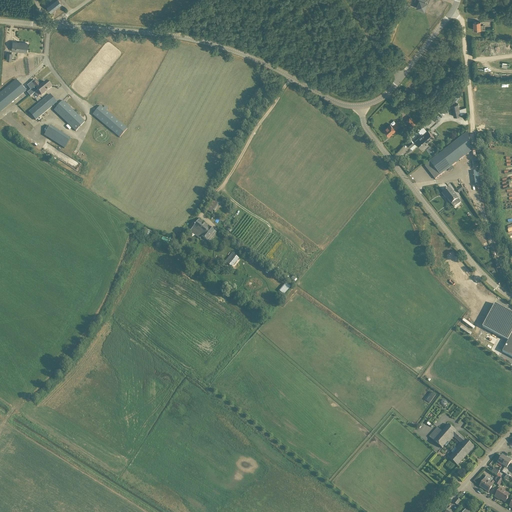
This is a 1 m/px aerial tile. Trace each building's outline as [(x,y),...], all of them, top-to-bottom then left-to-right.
[(62,3),(59,0),(49,0),(51,2),(46,6),(51,12),(62,3)] [(418,2),(416,7),(424,10),(427,3),(425,2),(425,0),(414,0),(414,1),(418,2)] [(474,30),(476,30),(481,30),(481,29),(485,29),(485,25),(481,25),(480,21),(473,22),(474,30)] [(13,42),(12,50),(27,52),(28,43),(13,42)] [(35,80),(27,86),(34,94),(34,93),(38,97),(41,95),(52,87),(47,82),(41,87),(37,81),(36,82),(35,80)] [(398,97),(401,101),(407,96),(404,92),(400,95),(398,97)] [(57,102),(50,94),(29,112),(36,120),(57,102)] [(63,101),(54,110),(76,131),(85,122),(63,101)] [(454,116),(460,115),(458,104),(452,105),(454,116)] [(100,106),(98,109),(93,115),(119,137),(127,128),(100,106)] [(412,127),(416,124),(411,117),(406,121),(412,127)] [(389,136),(391,134),(395,130),(399,126),(396,123),(392,126),(390,124),(384,130),(389,136)] [(65,148),(71,139),(50,126),(44,135),(65,148)] [(418,131),(422,135),(415,141),(423,150),(430,144),(428,143),(434,137),(428,130),(427,131),(423,127),(418,131)] [(435,179),(471,152),(467,133),(425,166),(435,179)] [(411,139),(406,143),(410,147),(415,143),(411,139)] [(458,199),(449,188),(442,194),(445,197),(446,196),(451,204),(458,199)] [(213,200),(207,210),(211,214),(213,211),(218,203),(213,200)] [(192,229),(197,233),(204,238),(207,241),(215,231),(199,219),(192,229)] [(232,257),(227,263),(232,267),(237,261),(232,257)] [(286,283),(279,290),(284,295),(291,287),(286,283)] [(508,342),(503,352),(511,357),(511,313),(495,305),(482,328),(508,342)] [(464,319),(463,321),(474,329),(475,327),(464,319)] [(462,326),(460,328),(470,335),(471,333),(462,326)] [(430,403),(436,395),(431,392),(425,400),(430,403)] [(456,448),(457,449),(449,458),(458,466),(474,447),(449,425),(442,432),(439,429),(430,438),(442,448),(448,441),(449,443),(454,437),(461,443),(456,448)] [(498,462),(503,465),(507,459),(502,455),(498,462)] [(502,472),(507,475),(511,467),(509,466),(511,462),(507,459),(503,465),(505,467),(502,472)] [(494,482),(492,481),(493,479),(487,476),(480,487),(488,492),(493,485),(494,482)] [(510,495),(500,489),(495,497),(499,499),(499,498),(505,502),(510,495)]
